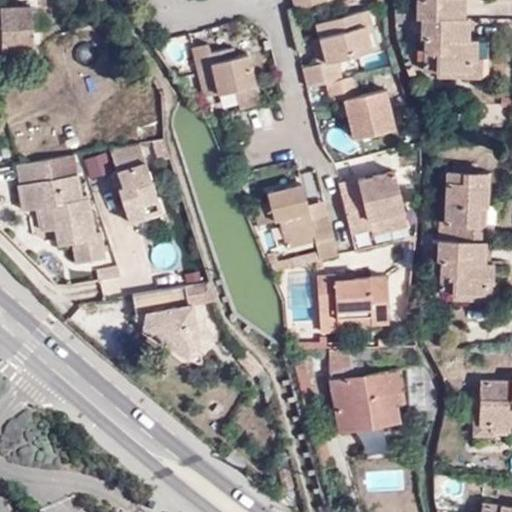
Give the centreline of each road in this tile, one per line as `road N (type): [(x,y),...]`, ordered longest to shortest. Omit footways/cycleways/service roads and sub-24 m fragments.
road 1 (primary): [(262,511),(0,296)]
road 2 (primary): [(0,343),(204,511)]
